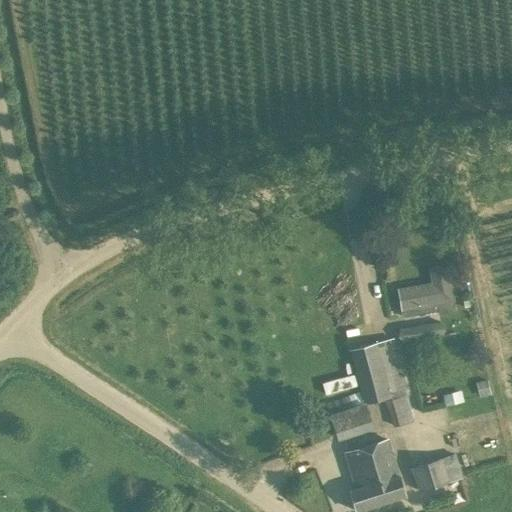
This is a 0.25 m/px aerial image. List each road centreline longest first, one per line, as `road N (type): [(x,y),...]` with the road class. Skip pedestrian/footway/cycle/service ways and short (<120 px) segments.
road 1 (unclassified): [(511,154),(386,168),(191,217),(62,269)]
road 2 (unclassified): [(282,511),(10,327)]
road 3 (unclassified): [(62,269),(19,188),(0,85)]
